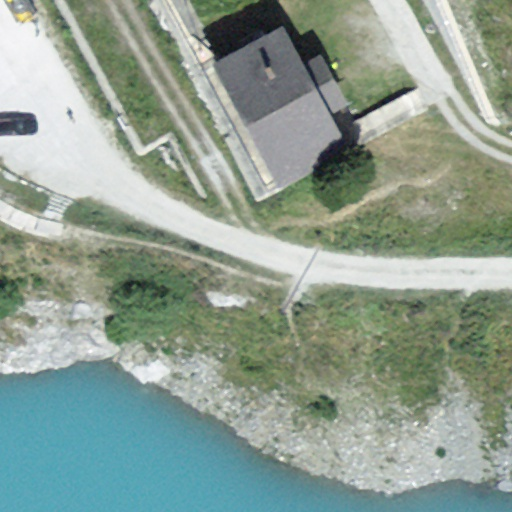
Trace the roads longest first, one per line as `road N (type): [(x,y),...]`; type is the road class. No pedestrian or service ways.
road 1 (unclassified): [(0,0),(135,192),(165,212),(304,262),(511,273)]
road 2 (track): [(253,246),(117,0)]
road 3 (track): [(511,151),(476,134),(398,17)]
